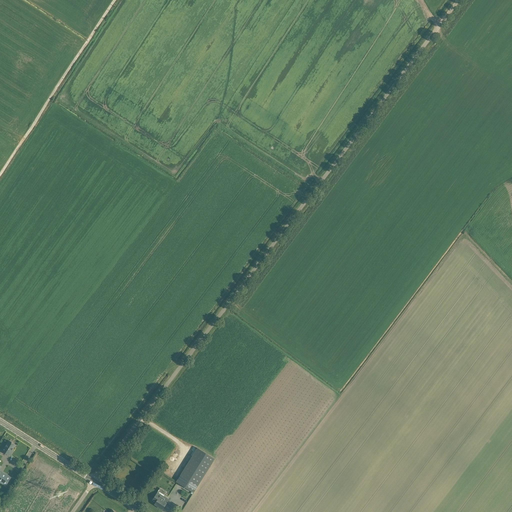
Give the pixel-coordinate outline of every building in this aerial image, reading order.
[(148,381),(152,384),(161,373),(156,369),(148,381)] [(2,451),(10,456),(13,451),(12,451),(16,445),(9,441),(2,451)] [(215,459),(197,448),(176,482),(194,493),(215,459)] [(0,482),(6,486),(12,477),(3,472),(2,473),(0,471),(0,482)] [(155,504),(163,509),(166,503),(165,502),(167,499),(158,492),(153,500),(156,502),(155,504)]
